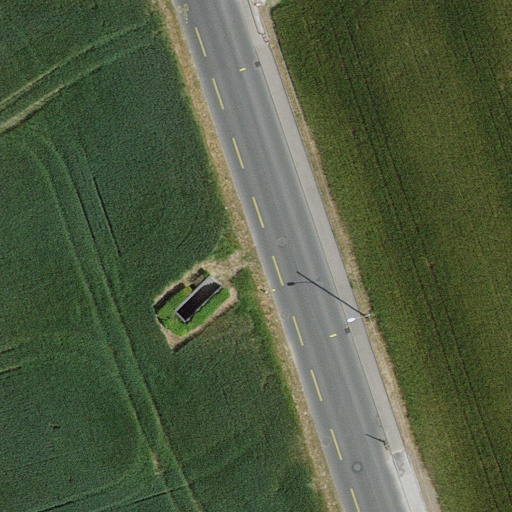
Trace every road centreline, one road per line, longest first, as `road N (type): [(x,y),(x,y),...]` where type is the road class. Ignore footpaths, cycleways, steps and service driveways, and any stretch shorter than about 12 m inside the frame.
road 1 (motorway): [(0,409),(192,225),(402,0)]
road 2 (tertiary): [(215,0),(389,511)]
road 3 (motorway): [(243,0),(0,237)]
